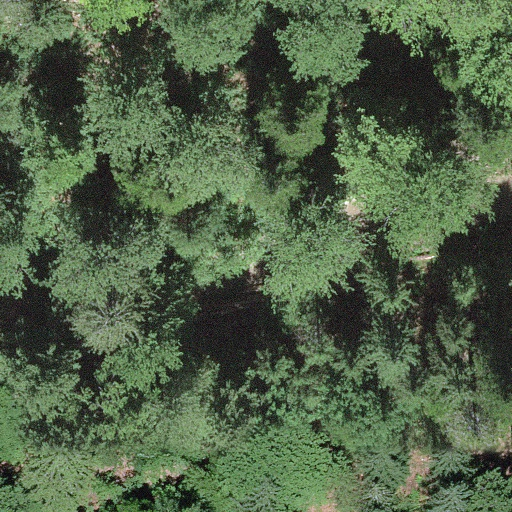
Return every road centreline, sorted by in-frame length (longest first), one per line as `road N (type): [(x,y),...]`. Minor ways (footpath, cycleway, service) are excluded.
road 1 (track): [(511,121),(342,246),(186,289),(0,402)]
road 2 (track): [(511,200),(342,246)]
